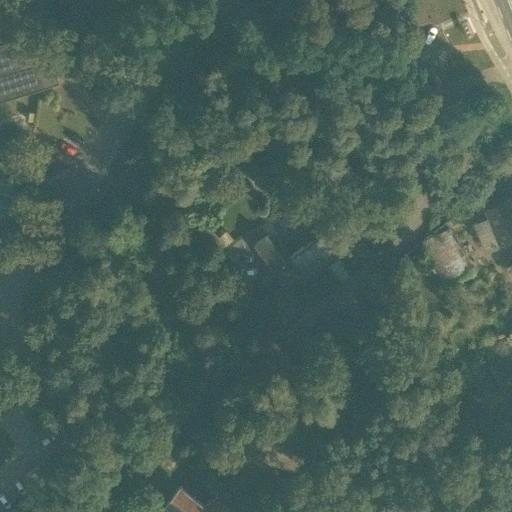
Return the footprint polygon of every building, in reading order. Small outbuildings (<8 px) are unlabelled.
[(0,99),(44,86),(28,36),(0,44),(0,99)] [(76,161),(64,153),(57,149),(53,150),(50,155),(48,154),(41,164),(43,165),(40,170),(41,175),(60,186),(65,185),(77,166),(76,161)] [(0,220),(12,225),(29,175),(0,165),(0,220)] [(307,273),(335,252),(337,255),(336,256),(337,258),(367,235),(366,234),(362,237),(346,215),(334,224),(326,229),(319,220),(319,217),(320,215),(320,213),(320,210),(320,208),(319,206),(318,204),(317,202),(315,200),(313,198),(312,197),(310,196),(307,195),(305,195),(303,194),(300,194),(298,195),(296,196),(294,197),(292,198),(290,199),(288,201),(287,203),(286,205),(285,207),(285,210),(284,212),(285,214),(285,217),(286,219),(287,221),(288,223),(290,225),(291,226),(293,228),(295,229),(298,229),(300,230),(302,230),(304,230),(312,240),(290,255),(280,241),(274,245),(267,235),(255,243),(286,285),(305,270),(307,273)] [(489,217),(500,244),(511,239),(511,197),(485,208),(489,217)] [(211,226),(201,213),(188,223),(208,248),(221,239),(211,226)] [(445,285),(472,271),(448,227),(421,242),(445,285)] [(205,505),(180,485),(167,502),(179,511),(234,511),(219,494),(205,505)] [(329,511),(309,490),(296,502),(305,511),(329,511)]
